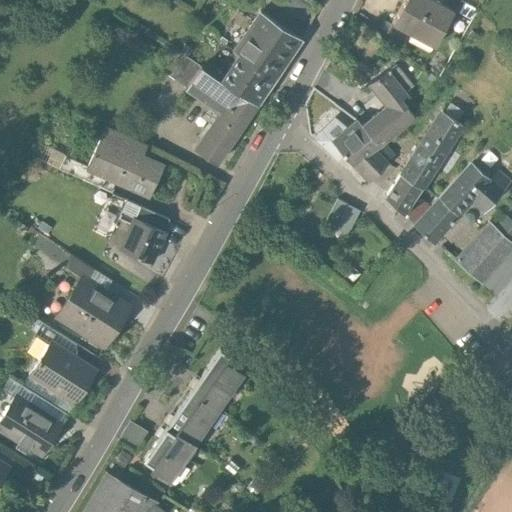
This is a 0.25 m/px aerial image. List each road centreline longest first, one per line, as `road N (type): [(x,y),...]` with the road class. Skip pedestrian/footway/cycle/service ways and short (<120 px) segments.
road 1 (tertiary): [(277,121),(48,511)]
road 2 (residential): [(277,121),(511,349)]
road 3 (tertiary): [(338,0),(277,121)]
